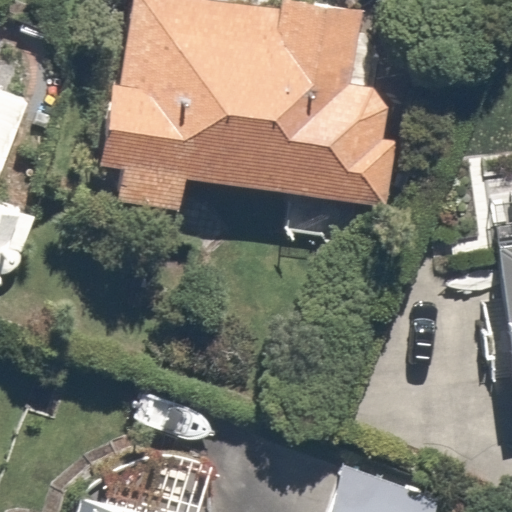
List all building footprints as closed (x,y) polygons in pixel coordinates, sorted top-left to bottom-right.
[(108,55),(91,145),(117,150),(110,190),(180,202),(187,163),(381,197),(404,72),(354,63),(365,0),(128,0),(118,57),(108,55)] [(0,249),(10,252),(27,193),(0,184),(0,166),(24,85),(0,77),(0,249)] [(511,297),(501,298),(504,361),(511,360),(511,297)] [(339,460),(318,511),(435,511),(440,500),(339,460)] [(220,511),(222,506),(89,472),(78,511),(220,511)]
